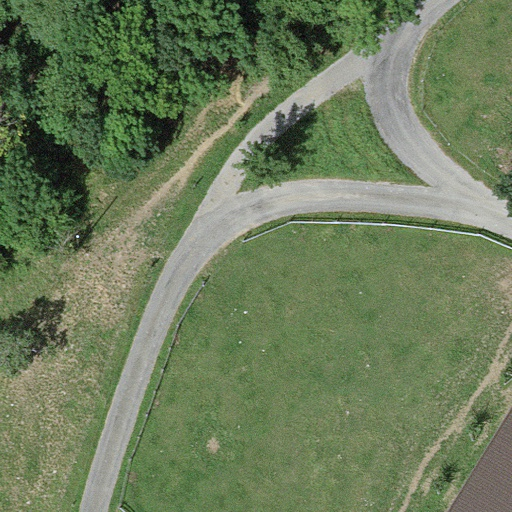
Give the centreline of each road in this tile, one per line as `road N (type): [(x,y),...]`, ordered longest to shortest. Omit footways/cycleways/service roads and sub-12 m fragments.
road 1 (track): [(511,228),(416,201),(268,204),(202,239),(130,337),(88,511)]
road 2 (track): [(423,0),(396,37),(383,93),(424,153),(511,224)]
